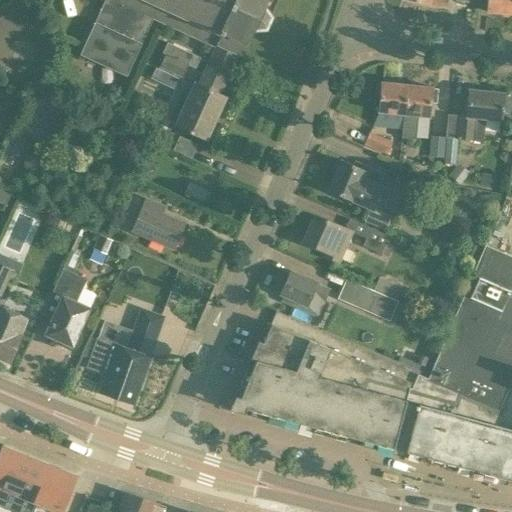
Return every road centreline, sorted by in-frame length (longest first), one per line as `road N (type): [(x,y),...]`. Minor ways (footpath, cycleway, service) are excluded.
road 1 (residential): [(171,464),(343,38)]
road 2 (secondary): [(352,511),(171,464)]
road 3 (secondary): [(171,464),(0,389)]
road 4 (residential): [(511,54),(343,38)]
